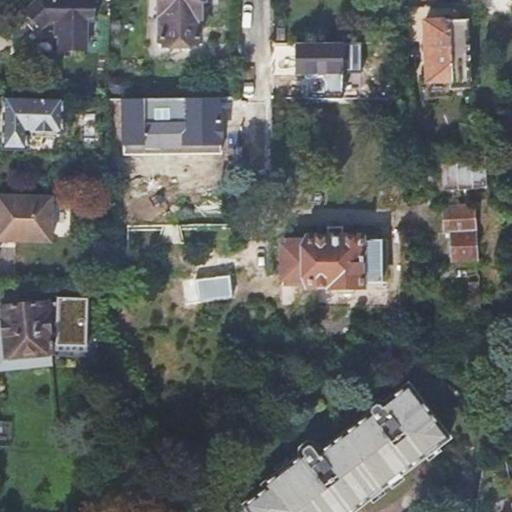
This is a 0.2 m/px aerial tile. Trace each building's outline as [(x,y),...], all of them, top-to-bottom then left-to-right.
[(93,0),(32,0),(33,0),(22,11),(37,27),(47,18),(54,19),(54,34),(57,34),(57,49),(84,50),(84,19),(93,19),(93,0)] [(206,10),(205,0),(157,0),(158,37),(161,38),(161,44),(168,44),(168,45),(188,46),(188,44),(195,44),(195,38),(198,38),(198,10),(206,10)] [(425,20),(428,81),(450,80),(450,87),(468,87),(464,19),(425,20)] [(344,43),(295,43),(295,97),(344,96),(344,43)] [(60,96),(0,94),(0,112),(0,146),(23,147),(24,130),(59,132),(60,96)] [(224,99),(121,100),(121,156),(224,155),(224,99)] [(442,159),(444,191),(488,188),(486,156),(442,159)] [(0,194),(0,239),(46,241),(48,196),(0,194)] [(478,258),(476,206),(445,207),(447,232),(453,232),(454,260),(456,260),(478,258)] [(286,243),(282,243),(283,278),(308,278),(308,285),(329,285),(329,286),(362,286),(362,282),(382,281),(381,237),(376,238),(376,236),(375,234),(368,234),(366,236),(366,238),(362,238),(362,235),(308,236),(308,242),(304,242),(303,238),(288,239),(286,243)] [(457,276),(479,275),(478,258),(456,260),(457,276)] [(237,295),(234,275),(195,280),(198,299),(237,295)] [(84,345),(85,297),(55,296),(55,301),(44,302),(44,299),(28,301),(28,298),(15,300),(15,302),(0,303),(0,310),(1,317),(4,354),(48,349),(48,348),(50,347),(49,341),(54,341),(54,344),(84,345)] [(4,354),(1,317),(0,317),(0,366),(49,361),(48,349),(4,354)] [(362,420),(337,438),(319,451),(313,442),(307,442),(300,447),(300,452),(301,455),(290,463),(277,472),(262,483),(265,486),(243,502),(248,511),(349,511),(357,506),(370,497),(382,488),(388,483),(400,474),(413,464),(422,458),(426,455),(438,446),(450,437),(416,391),(414,391),(410,385),(401,391),(400,391),(384,404),(382,401),(377,400),(370,405),(369,412),(371,414),(362,420)] [(442,451),(438,446),(426,455),(430,460),(442,451)] [(277,472),(290,463),(286,458),(274,467),(277,472)] [(404,479),(400,474),(388,483),(392,488),(404,479)] [(386,493),(382,488),(370,497),(373,502),(386,493)]
